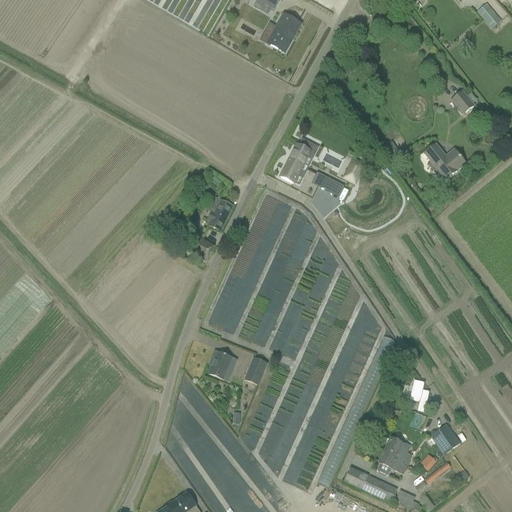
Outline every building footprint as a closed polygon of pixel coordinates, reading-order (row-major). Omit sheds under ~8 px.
[(255,0),(274,11),(280,0),(255,0)] [(500,22),(486,5),(476,13),(491,31),(500,22)] [(269,25),(259,42),(270,48),(271,47),(275,50),(284,55),(291,42),(289,40),(298,24),(289,19),(282,15),(275,29),(269,25)] [(474,30),(479,26),(472,17),(467,21),(474,30)] [(474,108),(462,93),(449,102),(461,118),(474,108)] [(391,143),(384,148),(393,159),(399,154),(391,143)] [(424,155),(430,163),(445,182),(457,173),(456,172),(464,166),(459,160),(453,152),(445,159),(435,146),(424,155)] [(280,179),(293,185),(309,153),(297,147),(280,179)] [(352,160),(342,180),(354,187),(364,166),(352,160)] [(316,175),(311,185),(319,189),(324,179),(316,175)] [(213,198),(206,212),(210,214),(207,221),(210,223),(208,228),(211,229),(220,234),(232,208),(221,202),(217,201),(213,198)] [(210,246),(201,241),(195,237),(186,254),(206,265),(211,256),(212,254),(207,252),(210,246)] [(384,339),(311,511),(324,511),(394,343),(384,339)] [(208,376),(218,379),(222,381),(231,360),(223,357),(214,353),(210,361),(214,362),(208,376)] [(268,365),(259,362),(252,359),(243,381),(259,387),(268,365)] [(413,383),(409,402),(419,405),(417,414),(423,415),(428,394),(422,392),(423,385),(413,383)] [(446,426),(430,438),(436,447),(443,456),(459,445),(452,434),(446,426)] [(377,470),(376,472),(387,477),(390,471),(397,474),(402,476),(405,469),(410,460),(405,458),(409,448),(389,439),(386,446),(384,452),(378,465),(379,465),(377,470)] [(427,457),(420,465),(428,472),(435,464),(427,457)] [(427,487),(449,470),(446,466),(423,483),(427,487)] [(397,491),(349,469),(342,483),(390,505),(397,491)] [(464,472),(457,477),(462,483),(464,482),(469,479),(464,472)] [(417,493),(425,487),(422,483),(415,490),(417,493)] [(400,492),(395,503),(409,509),(413,511),(414,511),(417,505),(416,504),(412,502),(413,498),(400,492)] [(198,511),(186,495),(171,505),(175,511),(198,511)] [(427,499),(421,504),(427,511),(437,511),(439,511),(427,499)]
